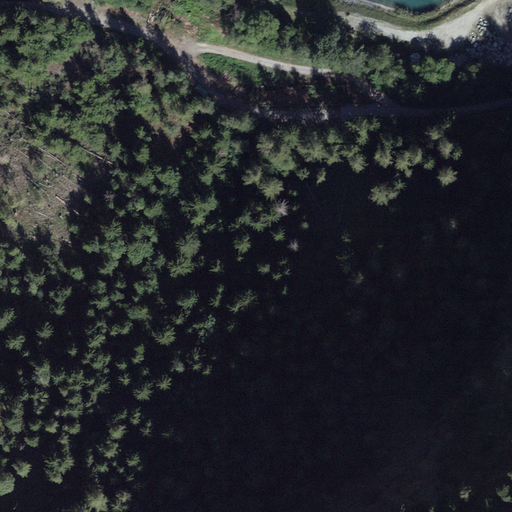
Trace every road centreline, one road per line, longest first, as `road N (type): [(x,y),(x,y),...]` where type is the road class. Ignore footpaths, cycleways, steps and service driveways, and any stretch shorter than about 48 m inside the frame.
road 1 (track): [(511,100),(277,119),(244,111),(159,40),(76,12),(0,3)]
road 2 (track): [(492,0),(473,22),(415,38),(339,16)]
